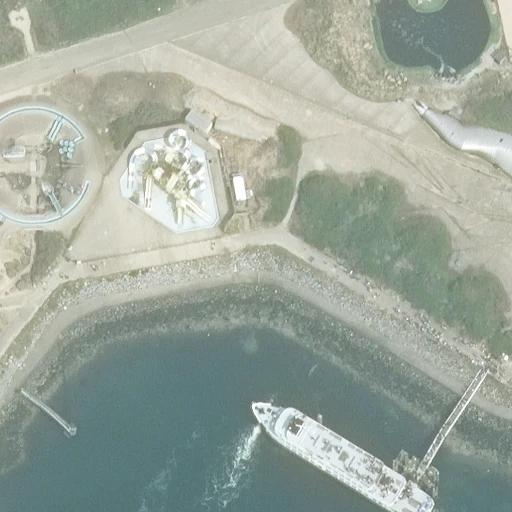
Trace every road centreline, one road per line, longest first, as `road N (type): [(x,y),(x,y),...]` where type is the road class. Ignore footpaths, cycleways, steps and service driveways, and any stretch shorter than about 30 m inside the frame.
road 1 (track): [(0,83),(139,39)]
road 2 (track): [(139,39),(255,0)]
